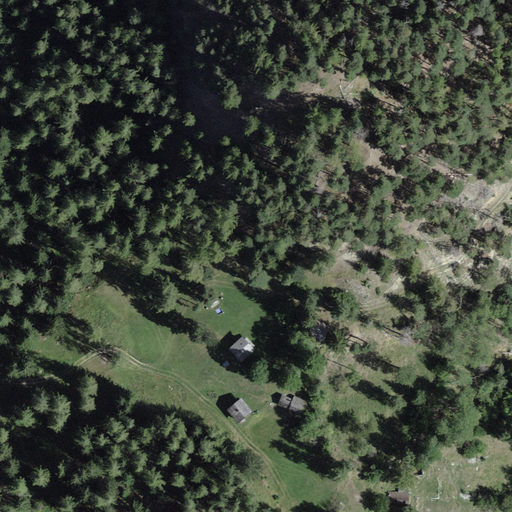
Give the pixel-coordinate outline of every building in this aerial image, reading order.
[(310,333),(323,340),(331,324),(318,317),(310,333)] [(257,352),(243,337),(227,350),(242,366),(257,352)] [(283,392),(278,402),(287,407),(293,397),(283,392)] [(310,402),(292,398),(289,415),(307,419),(310,402)] [(252,415),(240,402),(227,412),(238,426),(252,415)] [(408,493),(390,493),(390,505),(408,505),(408,493)]
